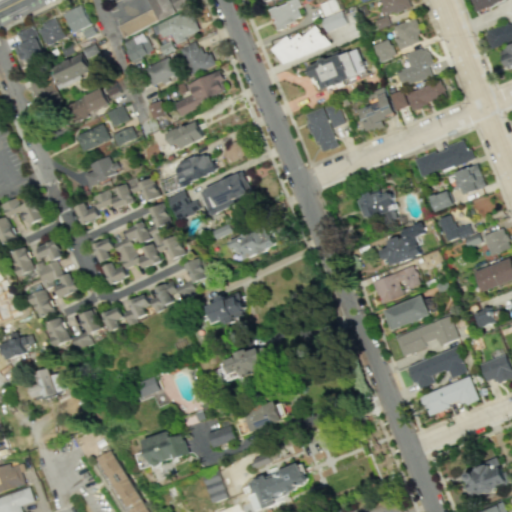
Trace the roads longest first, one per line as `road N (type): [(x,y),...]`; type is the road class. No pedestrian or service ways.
road 1 (residential): [(436,511),(226,0)]
road 2 (residential): [(0,62),(98,288)]
road 3 (residential): [(303,185),(511,92)]
road 4 (residential): [(511,171),(443,0)]
road 5 (residential): [(96,0),(148,124)]
